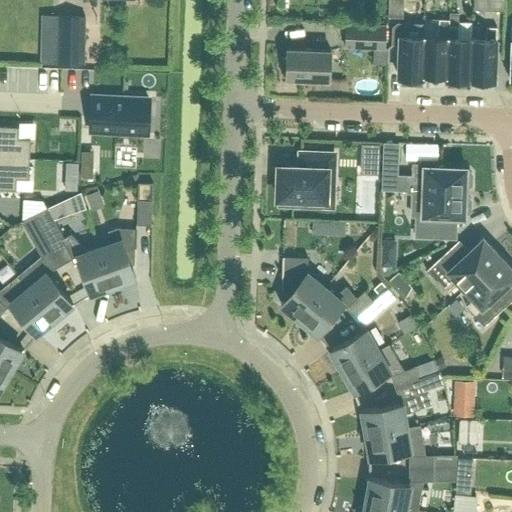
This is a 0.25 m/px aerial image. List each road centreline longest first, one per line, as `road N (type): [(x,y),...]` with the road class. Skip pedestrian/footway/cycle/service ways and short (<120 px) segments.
road 1 (residential): [(233,106),(507,117)]
road 2 (residential): [(219,337),(233,106)]
road 3 (residential): [(42,438),(89,367),(122,347),(158,335),(219,337)]
road 4 (residential): [(300,511),(306,436),(291,396),(219,337)]
